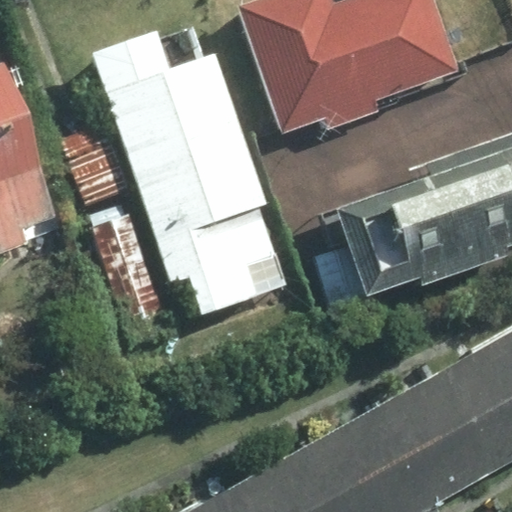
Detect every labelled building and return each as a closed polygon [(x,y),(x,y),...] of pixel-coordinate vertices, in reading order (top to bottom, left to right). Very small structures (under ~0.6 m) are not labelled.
[(302,0),(283,0),(219,23),(265,152),(449,86),(417,0),(351,0),(308,16),(302,0)] [(187,29),(76,67),(166,332),(278,295),(187,29)] [(0,263),(50,245),(0,110),(0,263)] [(511,144),(295,225),(328,315),(511,246),(511,144)] [(488,477),(511,462),(511,330),(430,378),(488,477)] [(367,511),(427,511),(488,477),(430,378),(325,440),(367,511)] [(226,511),(367,511),(325,440),(219,501),(226,511)] [(226,511),(219,501),(200,511),(226,511)]
